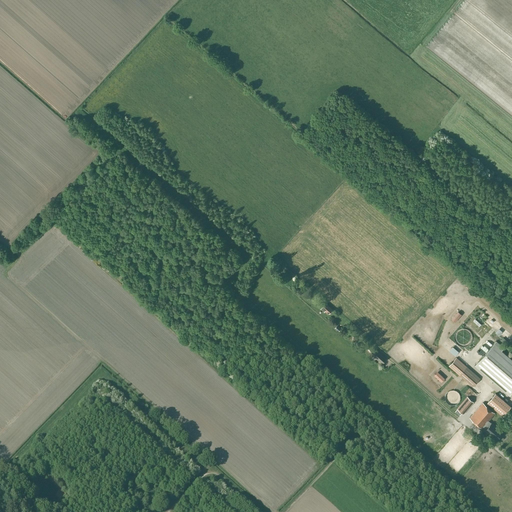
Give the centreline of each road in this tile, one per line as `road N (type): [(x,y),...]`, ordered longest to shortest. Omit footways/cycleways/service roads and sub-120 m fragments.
road 1 (track): [(483,511),(227,286),(243,253),(81,111)]
road 2 (track): [(212,473),(99,377),(8,465)]
road 3 (track): [(284,511),(338,457),(408,479),(447,511)]
road 4 (track): [(463,419),(335,313)]
